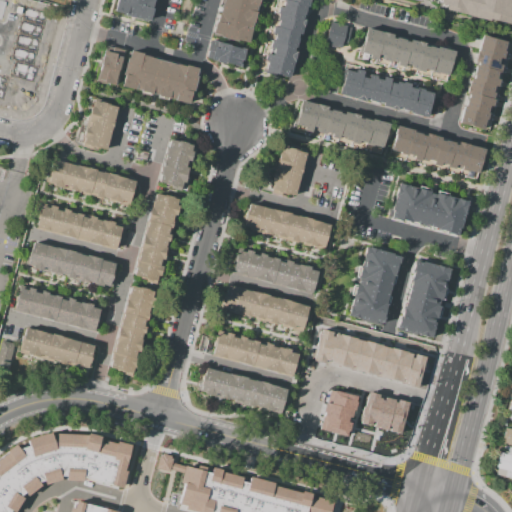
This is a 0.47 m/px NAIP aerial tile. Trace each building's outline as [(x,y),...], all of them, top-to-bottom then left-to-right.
[(152,0),(150,9),(151,9),(148,22),(140,20),(140,21),(124,17),(124,14),(113,11),(115,0),(152,0)] [(257,0),(246,43),(237,40),(236,42),(218,37),(218,36),(211,34),(215,22),(216,22),(221,0),(257,0)] [(308,0),(307,7),(305,6),(303,15),(302,15),(301,18),(303,19),(299,35),(297,34),(296,38),(297,39),(295,48),(293,48),(292,51),(296,52),(289,78),(264,71),(266,62),(263,61),(269,40),(272,41),(273,34),(271,34),(272,27),(275,27),(277,21),(275,20),(276,14),(278,7),(281,8),(283,0),(308,0)] [(511,0),(511,24),(511,28),(436,8),(438,0),(511,0)] [(329,22),(351,28),(347,43),(342,42),(340,49),(324,44),(329,22)] [(453,51),(447,76),(424,70),(423,73),(414,70),(415,69),(409,67),(410,66),(405,65),(405,67),(395,65),(396,62),(392,61),(391,63),(382,60),(382,59),(376,57),(375,61),(367,59),(368,55),(358,53),(360,43),(362,44),(366,28),(392,35),(391,39),(394,39),(394,37),(404,40),(404,41),(408,42),(408,40),(424,44),(423,46),(427,47),(428,46),(436,48),(436,47),(453,51)] [(0,34),(34,44),(31,57),(36,58),(30,78),(26,77),(20,97),(0,91),(0,34)] [(481,129),(457,123),(462,106),(464,106),(465,99),(467,99),(468,94),(465,94),(469,79),(472,79),(473,76),(471,76),(474,64),(476,65),(476,62),(473,61),(480,34),(506,41),(501,59),(499,59),(497,64),(500,65),(498,72),(497,71),(495,79),(496,79),(494,87),(493,87),(492,93),(493,93),(491,99),(493,100),(491,108),(487,107),(486,110),(488,111),(486,119),(484,119),(481,129)] [(240,68),(205,59),(207,52),(210,40),(229,45),(241,49),(241,48),(244,49),(243,55),(244,56),(242,64),(241,64),(240,68)] [(123,50),(117,74),(116,74),(113,86),(95,82),(104,45),(123,50)] [(199,68),(191,96),(190,95),(187,105),(169,100),(169,101),(155,97),(155,96),(150,95),(149,96),(137,93),(137,91),(135,90),(132,90),(120,87),(122,78),(121,78),(126,58),(127,58),(130,50),(199,68)] [(344,70),(353,72),(354,69),(363,72),(361,77),(367,78),(368,74),(374,76),(374,78),(381,80),(382,77),(389,79),(388,82),(395,84),(395,82),(401,83),(402,82),(409,84),(408,87),(416,89),(416,88),(424,90),(424,91),(432,93),(425,119),(410,115),(408,111),(396,108),(396,111),(381,107),(382,104),(365,100),(364,102),(337,95),(344,70)] [(301,100),(387,123),(381,147),(375,145),(374,146),(372,145),(371,147),(365,145),(366,143),(358,141),(357,143),(348,140),(349,138),(339,136),(338,139),(330,137),(331,134),(325,132),(324,135),(316,132),(316,131),(311,129),(310,133),(300,131),(301,126),(294,125),(301,100)] [(116,106),(112,121),(113,121),(111,129),(110,129),(104,150),(97,148),(97,149),(87,146),(88,146),(83,145),(85,139),(81,138),(84,128),(87,129),(89,123),(86,122),(90,107),(92,107),(94,102),(99,103),(100,102),(116,106)] [(395,125),(484,149),(478,173),(468,170),(467,171),(454,168),(453,169),(446,167),(447,165),(440,163),(439,167),(431,164),(432,161),(426,159),(426,162),(420,160),(419,162),(412,160),(413,156),(407,154),(407,156),(398,154),(399,152),(389,149),(395,125)] [(192,149),(189,162),(186,161),(185,167),(187,168),(183,185),(181,184),(179,191),(166,188),(166,186),(155,184),(157,173),(160,174),(169,139),(191,144),(192,149)] [(304,154),(303,160),(304,160),(300,176),(298,176),(297,181),(298,181),(296,190),(295,190),(293,196),(281,193),(280,195),(270,193),(273,184),(270,183),(273,174),(277,175),(279,168),(275,167),(278,153),(281,153),(283,148),(287,149),(288,148),(293,149),(292,150),(304,154)] [(134,181),(127,206),(106,201),(107,198),(103,197),(102,200),(81,194),(82,192),(75,190),(75,192),(52,186),(53,185),(44,182),(48,168),(50,169),(53,160),(76,166),(76,165),(96,170),(95,171),(102,173),(102,172),(116,175),(115,176),(134,181)] [(458,236),(445,233),(445,232),(438,230),(438,231),(429,229),(430,227),(400,219),(400,221),(388,218),(398,183),(400,182),(408,184),(411,187),(417,188),(417,186),(430,189),(429,193),(434,194),(435,191),(449,194),(448,196),(467,202),(458,236)] [(156,283),(133,277),(139,254),(138,254),(144,229),(145,229),(147,224),(145,223),(149,207),(151,207),(155,192),(178,198),(176,205),(179,206),(176,216),(174,215),(173,220),(174,221),(172,231),(170,231),(169,235),(171,235),(169,243),(167,242),(162,260),(161,260),(158,275),(156,283)] [(329,225),(327,232),(328,233),(326,243),(324,242),(322,250),(301,245),(302,243),(297,241),(296,244),(275,238),(276,236),(270,235),(269,236),(242,229),(242,226),(240,226),(244,211),(246,212),(248,203),(282,212),(282,211),(290,213),(290,214),(297,216),(297,215),(310,218),(309,220),(329,225)] [(40,206),(48,208),(49,205),(56,207),(55,210),(62,212),(62,209),(68,210),(68,212),(75,214),(75,213),(81,214),(81,217),(88,219),(88,216),(95,217),(95,219),(101,221),(102,219),(114,223),(113,226),(121,228),(115,250),(34,228),(40,206)] [(115,263),(112,275),(115,275),(112,288),(102,285),(101,287),(92,285),(93,282),(88,281),(88,283),(66,278),(66,276),(62,275),(61,276),(32,269),(32,266),(24,264),(31,241),(115,263)] [(381,324),(374,322),(374,323),(346,315),(349,305),(350,305),(365,247),(400,256),(394,278),(392,278),(384,307),(385,307),(381,324)] [(237,250),(245,252),(245,250),(253,252),(252,254),(258,255),(258,253),(265,255),(265,257),(270,259),(271,257),(278,259),(277,261),(284,262),(284,260),(291,261),(291,264),(296,266),(297,263),(309,267),(308,270),(317,272),(315,277),(317,277),(314,286),(313,285),(311,294),(231,273),(234,263),(232,262),(235,253),(236,253),(237,250)] [(413,260),(449,269),(444,288),(446,289),(443,301),(441,300),(439,307),(441,307),(437,320),(435,319),(431,338),(416,334),(415,336),(396,330),(401,309),(403,309),(412,273),(410,273),(413,260)] [(307,306),(305,314),(307,314),(302,333),(277,326),(277,324),(274,324),(274,325),(265,323),(265,321),(262,320),(261,322),(253,320),(254,318),(247,316),(247,318),(219,311),(226,284),(307,306)] [(131,377),(120,375),(121,373),(108,369),(115,342),(114,342),(118,326),(119,327),(130,285),(143,289),(143,286),(154,289),(152,297),(152,298),(148,313),(149,314),(144,334),(142,334),(141,336),(143,337),(139,353),(136,352),(134,359),(137,359),(135,369),(133,369),(131,377)] [(100,307),(93,332),(13,310),(19,288),(27,290),(27,287),(35,289),(34,292),(40,294),(41,291),(47,293),(47,294),(53,296),(54,295),(61,297),(60,299),(66,300),(66,298),(74,300),(73,302),(79,303),(80,302),(88,304),(88,303),(100,307)] [(94,346),(92,354),(94,355),(90,369),(40,356),(40,358),(27,354),(26,355),(17,353),(24,328),(33,330),(33,329),(45,333),(45,334),(52,335),(52,334),(69,339),(69,340),(94,346)] [(320,329),(423,354),(416,385),(312,359),(320,329)] [(297,354),(291,377),(210,355),(216,333),(224,335),(225,332),(233,334),(232,337),(238,339),(239,336),(245,338),(245,339),(251,341),(251,340),(258,342),(258,344),(263,345),(264,343),(271,345),(271,346),(277,348),(277,347),(290,350),(289,352),(297,354)] [(0,369),(10,369),(10,342),(0,341),(0,369)] [(286,389),(279,412),(272,410),(272,412),(256,408),(256,406),(239,401),(239,402),(228,399),(227,400),(219,398),(220,395),(216,394),(215,396),(213,396),(212,396),(209,396),(207,395),(206,394),(204,393),(199,391),(200,391),(195,389),(199,377),(201,377),(204,367),(286,389)] [(332,390),(354,396),(344,435),(322,429),(325,416),(320,415),(323,401),(328,403),(332,390)] [(366,391),(406,402),(398,432),(358,422),(366,391)] [(54,426),(131,448),(121,486),(43,464),(54,426)] [(511,445),(502,443),(505,428),(511,430),(511,445)] [(508,447),(511,447),(511,479),(496,475),(497,468),(495,468),(500,452),(504,453),(505,451),(507,451),(508,447)] [(198,511),(211,468),(305,494),(299,511),(198,511)] [(116,511),(117,511),(70,501),(67,511),(116,511)]
